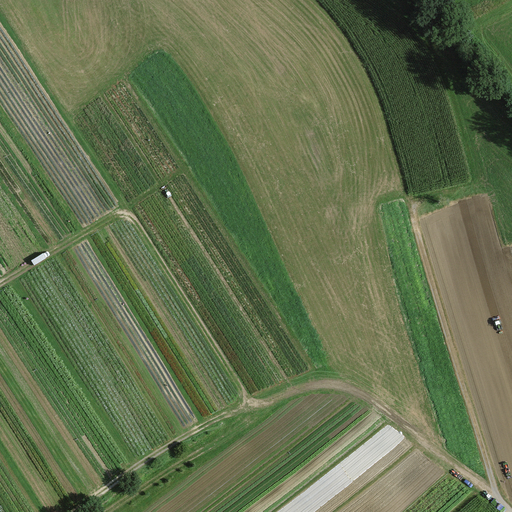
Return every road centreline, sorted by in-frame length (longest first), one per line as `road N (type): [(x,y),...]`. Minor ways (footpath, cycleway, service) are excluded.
road 1 (track): [(79,511),(229,412),(321,385),(361,394),(508,511)]
road 2 (track): [(119,212),(0,284)]
